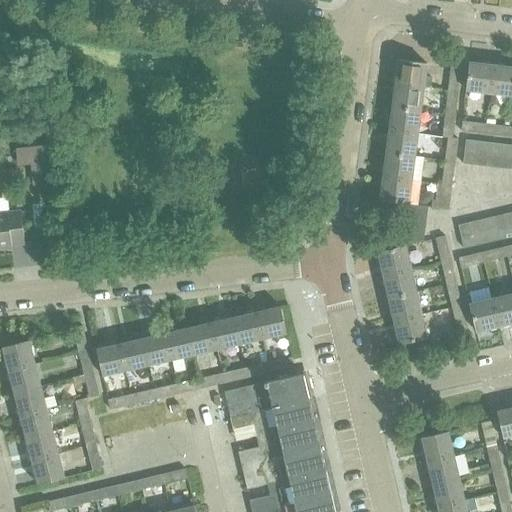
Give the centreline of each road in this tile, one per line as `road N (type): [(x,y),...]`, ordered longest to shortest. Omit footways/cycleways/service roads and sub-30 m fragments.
road 1 (residential): [(0,297),(329,262)]
road 2 (residential): [(329,262),(356,27)]
road 3 (residential): [(356,27),(162,0)]
road 4 (residential): [(511,31),(391,15),(356,27)]
road 5 (residential): [(360,397),(511,363)]
road 6 (residential): [(360,397),(329,262)]
